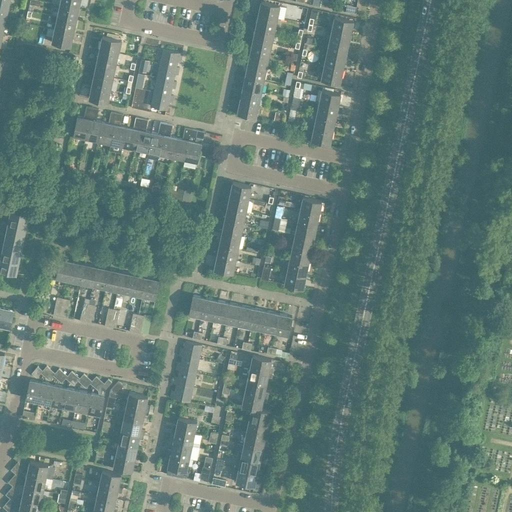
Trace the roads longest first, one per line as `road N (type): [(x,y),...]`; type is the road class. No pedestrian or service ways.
road 1 (residential): [(271,511),(377,0)]
road 2 (tertiary): [(329,511),(351,363),(429,0)]
road 3 (residential): [(0,473),(33,320)]
